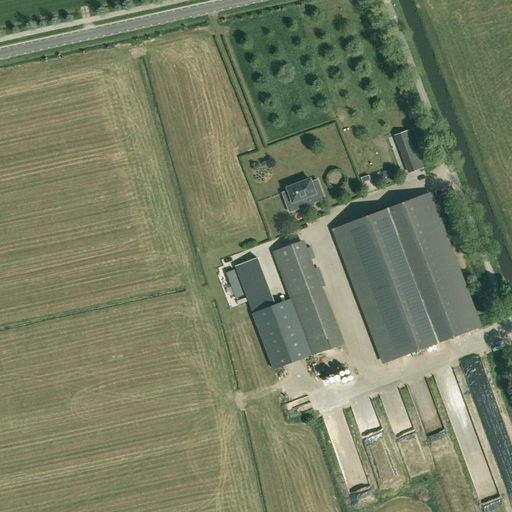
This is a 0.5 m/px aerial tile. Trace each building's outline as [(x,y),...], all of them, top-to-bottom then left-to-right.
[(413,163),(416,170),(423,168),(409,130),(396,135),(407,165),(413,163)] [(286,202),(290,212),(296,209),(294,202),(315,194),(318,201),(325,199),(317,180),(311,182),(310,180),(311,180),(310,179),(309,180),(289,188),(288,188),(287,188),(288,189),(289,191),(283,193),(286,202)] [(402,204),(388,209),(437,343),(451,338),(479,327),(429,194),(402,204)] [(437,343),(388,209),(335,229),(385,363),(437,343)] [(235,266),(249,301),(253,313),(276,305),(259,257),(235,266)] [(236,298),(244,295),(234,270),(226,273),(236,298)] [(313,355),(292,299),(276,305),(253,313),(274,369),(313,355)] [(406,471),(423,466),(404,400),(396,402),(398,409),(388,412),(389,418),(396,416),(398,422),(393,424),(406,471)] [(483,430),(498,427),(496,418),(481,421),(483,430)]
